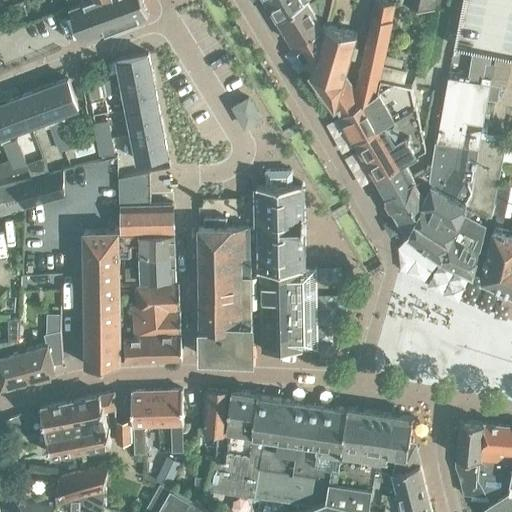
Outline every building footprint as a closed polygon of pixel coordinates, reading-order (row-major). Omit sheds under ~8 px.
[(142,0),(89,0),(69,7),(83,46),(150,21),(142,0)] [(266,0),(278,18),(306,0),(266,0)] [(325,24),(310,0),(306,0),(278,18),(293,44),(325,24)] [(325,24),(293,44),(341,116),(374,97),(377,97),(397,4),(378,0),(374,0),(356,86),(346,72),(357,31),(328,22),(327,26),(325,24)] [(433,8),(435,0),(406,0),(406,2),(433,8)] [(456,40),(455,47),(511,57),(511,0),(463,0),(459,24),(456,40)] [(122,84),(154,79),(149,53),(117,58),(122,84)] [(426,198),(408,233),(442,258),(465,212),(469,202),(472,194),(480,150),(483,131),(491,84),(449,76),(437,140),(435,140),(429,178),(431,180),(426,198)] [(44,87),(55,117),(79,108),(68,78),(44,87)] [(103,95),(116,93),(114,79),(101,81),(103,95)] [(127,109),(158,103),(154,79),(122,84),(127,109)] [(91,97),(103,95),(101,81),(88,84),(91,97)] [(32,126),(55,117),(44,87),(21,96),(32,126)] [(245,129),(264,119),(250,94),(231,105),(245,129)] [(0,112),(8,134),(32,126),(21,96),(0,103),(0,112)] [(388,122),(374,97),(341,116),(356,142),(388,122)] [(132,134),(163,128),(158,103),(127,109),(132,134)] [(0,137),(8,134),(0,112),(0,137)] [(377,180),(418,155),(395,118),(388,122),(356,142),(377,180)] [(56,137),(66,133),(62,122),(51,126),(56,137)] [(99,140),(113,137),(110,123),(96,126),(99,140)] [(163,128),(132,134),(137,161),(169,156),(163,128)] [(465,212),(442,258),(474,273),(487,218),(492,218),(508,137),(483,131),(480,150),(472,194),(469,202),(465,212)] [(61,150),(71,146),(66,133),(56,138),(61,150)] [(113,137),(99,140),(102,154),(115,151),(113,137)] [(7,154),(21,149),(16,138),(3,143),(7,154)] [(78,141),(80,153),(100,150),(98,138),(78,141)] [(13,167),(26,162),(21,149),(7,154),(13,167)] [(414,176),(407,162),(377,180),(408,233),(426,198),(431,180),(429,178),(431,165),(414,176)] [(21,199),(23,207),(63,196),(63,169),(16,181),(21,199)] [(292,183),(291,169),(266,170),(266,184),(256,184),(258,269),(261,269),(263,350),(301,349),(318,349),(316,268),(304,268),(302,183),(292,183)] [(151,172),(120,178),(121,205),(152,204),(151,172)] [(0,204),(21,199),(16,181),(0,185),(0,204)] [(505,215),(511,184),(501,182),(495,213),(505,215)] [(121,233),(175,232),(174,203),(152,204),(121,205),(121,233)] [(205,227),(199,226),(200,330),(198,330),(199,362),(255,364),(254,325),(252,325),(250,227),(227,226),(227,218),(205,218),(205,227)] [(511,231),(494,227),(482,277),(511,291),(511,231)] [(86,365),(121,362),(119,228),(84,229),(86,365)] [(141,255),(176,254),(175,234),(140,234),(141,255)] [(176,254),(141,255),(141,280),(176,278),(176,254)] [(126,362),(183,358),(181,308),(179,282),(136,284),(137,304),(133,304),(134,336),(124,336),(126,362)] [(432,303),(451,305),(453,289),(434,286),(432,303)] [(22,352),(28,379),(56,372),(52,358),(63,357),(62,334),(48,335),(48,343),(22,350),(22,352)] [(401,361),(438,364),(440,338),(403,335),(401,361)] [(0,375),(2,386),(28,379),(22,352),(22,350),(0,356),(0,375)] [(511,391),(511,355),(490,351),(489,357),(467,352),(463,369),(499,377),(496,391),(463,383),(461,392),(497,400),(500,388),(511,391)] [(228,433),(231,390),(206,388),(203,431),(228,433)] [(145,425),(158,424),(157,389),(133,390),(134,425),(136,452),(146,452),(145,425)] [(157,389),(158,424),(171,424),(172,452),(184,451),(183,423),(182,389),(157,389)] [(259,394),(231,390),(228,433),(226,460),(213,458),(204,486),(243,493),(253,437),(258,396),(259,395),(259,394)] [(115,407),(114,392),(99,394),(99,393),(42,405),(54,454),(110,443),(103,410),(115,407)] [(342,454),(347,409),(259,395),(258,396),(253,437),(243,493),(314,505),(326,500),(332,467),(340,467),(342,454)] [(433,511),(421,463),(407,466),(408,457),(413,416),(348,407),(347,409),(342,454),(340,467),(332,467),(326,500),(314,505),(296,511),(370,511),(371,511),(373,511),(433,511)] [(457,434),(460,416),(448,414),(446,433),(457,434)] [(19,417),(5,420),(9,438),(23,434),(19,417)] [(479,479),(485,423),(461,420),(456,466),(460,477),(463,495),(485,496),(479,479)] [(131,421),(118,421),(119,443),(131,442),(131,421)] [(511,423),(486,422),(479,479),(488,502),(511,476),(511,472),(511,423)] [(168,456),(157,479),(170,485),(181,463),(168,456)] [(33,463),(32,472),(58,475),(59,465),(33,463)] [(79,496),(96,492),(99,463),(78,470),(78,474),(79,496)] [(58,503),(79,496),(78,474),(77,469),(59,474),(58,503)] [(511,511),(511,472),(511,476),(508,494),(488,505),(492,511),(511,511)] [(210,511),(211,511),(161,483),(143,511),(210,511)] [(54,511),(57,500),(18,493),(15,511),(54,511)] [(80,511),(80,500),(72,500),(71,511),(80,511)]
